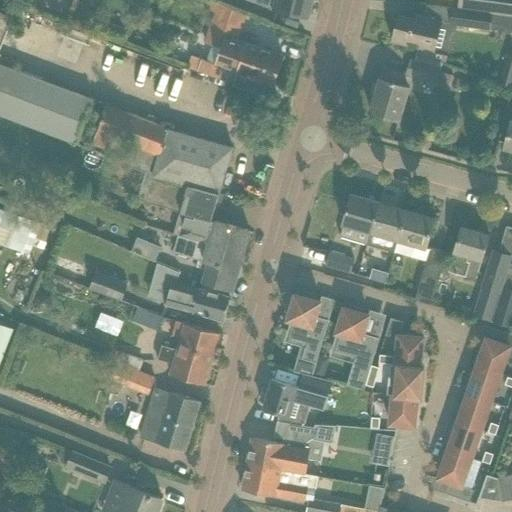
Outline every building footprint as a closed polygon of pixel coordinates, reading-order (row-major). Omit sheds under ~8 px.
[(254,0),(254,2),(272,9),(272,10),(277,11),(308,19),(312,0),(254,0)] [(511,0),(458,0),(457,8),(491,13),(511,15),(511,0)] [(209,11),(215,13),(222,15),(225,7),(212,2),(209,11)] [(491,13),(457,8),(452,8),(450,24),(489,30),(491,13)] [(0,47),(12,17),(0,12),(0,47)] [(398,15),(391,41),(411,46),(416,47),(415,55),(445,63),(448,51),(435,48),(442,21),(435,19),(415,14),(414,19),(398,15)] [(272,85),(283,56),(237,40),(242,27),(214,17),(205,43),(220,48),(215,64),(191,56),(187,67),(195,70),(234,84),(233,85),(253,91),(257,80),(272,85)] [(408,60),(403,77),(434,86),(435,83),(450,87),(453,76),(438,72),(439,69),(408,60)] [(0,64),(0,112),(74,141),(90,100),(0,64)] [(370,111),(399,120),(409,87),(398,84),(402,72),(384,67),(380,79),(379,78),(370,111)] [(457,79),(455,88),(462,90),(464,81),(457,79)] [(167,128),(107,105),(99,127),(92,144),(104,149),(107,144),(119,149),(123,141),(132,144),(160,155),(154,175),(189,186),(189,187),(216,195),(219,185),(221,186),(232,147),(167,129),(167,128)] [(218,195),(216,195),(189,187),(189,186),(154,175),(160,155),(132,144),(122,166),(145,175),(138,200),(179,212),(173,234),(177,235),(177,236),(205,244),(209,246),(210,243),(243,253),(249,231),(211,220),(218,195)] [(340,237),(366,244),(379,202),(351,194),(342,224),(343,224),(340,237)] [(394,251),(406,210),(379,202),(366,244),(394,252),(394,251)] [(33,244),(41,223),(0,208),(0,243),(29,254),(33,244)] [(406,210),(394,251),(426,260),(414,299),(431,304),(441,269),(446,253),(430,248),(429,249),(426,248),(434,218),(406,210)] [(455,246),(449,271),(466,276),(476,279),(482,259),(483,254),(489,235),(461,227),(455,246)] [(209,246),(205,244),(177,236),(173,252),(198,259),(196,266),(208,269),(204,281),(232,289),(243,253),(210,243),(209,246)] [(138,237),(132,251),(156,261),(162,247),(138,237)] [(326,266),(350,272),(354,259),(329,253),(326,266)] [(490,262),(479,301),(496,306),(500,294),(503,284),(507,267),(490,262)] [(385,283),(388,273),(372,268),(369,278),(385,283)] [(95,271),(89,288),(121,300),(127,283),(95,271)] [(172,281),(165,304),(172,306),(194,312),(204,315),(223,320),(230,297),(210,291),(178,283),(172,281)] [(496,306),(492,322),(511,327),(511,286),(503,284),(500,294),(496,306)] [(289,311),(287,318),(295,320),(290,338),(306,343),(302,359),(315,363),(328,320),(315,316),(320,301),(312,298),(312,295),(304,293),(303,296),(295,293),(293,300),(290,299),(286,311),(289,311)] [(350,309),(343,307),(336,333),(338,333),(333,351),(354,357),(346,385),(364,389),(365,385),(368,375),(371,365),(379,338),(363,333),(368,315),(361,313),(362,310),(351,306),(350,309)] [(144,325),(157,331),(163,318),(149,312),(144,325)] [(171,375),(204,384),(220,333),(175,320),(171,335),(179,337),(175,348),(161,344),(157,358),(175,364),(171,375)] [(0,324),(0,362),(12,329),(0,324)] [(500,374),(509,346),(511,347),(511,333),(502,330),(498,342),(486,337),(476,366),(500,374)] [(420,366),(423,337),(398,334),(395,364),(420,367),(420,366)] [(378,363),(388,364),(389,356),(379,355),(378,363)] [(109,379),(147,395),(155,376),(117,361),(109,379)] [(420,397),(423,367),(420,366),(420,367),(395,364),(390,363),(387,394),(392,395),(392,394),(417,396),(417,397),(420,397)] [(379,368),(371,365),(368,375),(376,377),(379,368)] [(490,402),(500,374),(476,366),(471,381),(468,380),(463,393),(490,402)] [(271,378),(263,408),(289,416),(294,400),(324,409),(332,381),(302,373),(298,386),(271,378)] [(373,387),(376,377),(368,375),(365,385),(373,387)] [(166,445),(185,451),(200,401),(171,392),(160,427),(147,423),(143,438),(166,445)] [(481,430),(490,402),(463,393),(459,405),(462,406),(457,421),(481,430)] [(414,427),(417,397),(417,396),(392,394),(392,395),(389,424),(414,427)] [(379,418),(371,417),(370,427),(379,428),(379,418)] [(307,461),(311,440),(311,438),(332,442),(336,425),(314,425),(314,427),(278,420),(275,433),(288,436),(286,444),(252,437),(247,462),(282,469),(282,468),(298,471),(300,459),(307,461)] [(471,457),(481,430),(457,421),(447,449),(471,457)] [(487,432),(495,435),(499,425),(491,422),(487,432)] [(461,486),(471,457),(447,449),(437,478),(450,482),(446,493),(469,501),(473,490),(461,486)] [(67,467),(104,483),(111,467),(73,451),(67,467)] [(481,461),(488,463),(492,454),(484,451),(481,461)] [(282,469),(247,462),(242,488),(304,500),(306,487),(280,482),(282,469)] [(486,475),(479,497),(501,502),(497,477),(486,475)] [(511,499),(511,498),(507,475),(497,477),(501,502),(511,499)] [(119,511),(156,511),(162,499),(115,480),(109,496),(123,502),(119,511)] [(306,511),(339,511),(341,504),(309,499),(306,511)]
